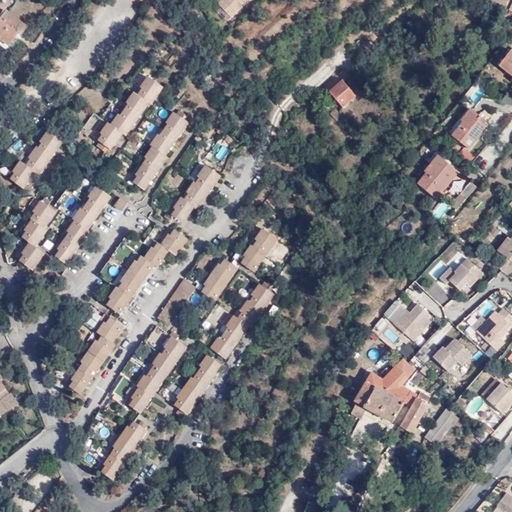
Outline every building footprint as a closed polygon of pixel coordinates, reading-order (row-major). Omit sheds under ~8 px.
[(250,0),(223,0),(220,3),(232,17),(250,0)] [(26,26),(5,6),(0,13),(0,37),(8,44),(16,31),(22,29),(26,26)] [(511,54),(509,52),(499,68),(511,78),(511,79),(510,81),(511,82),(511,54)] [(363,91),(351,77),(330,93),(343,109),(359,98),(357,95),(363,91)] [(98,143),(110,152),(123,135),(126,136),(149,104),(151,105),(163,88),(147,78),(140,89),(142,91),(137,96),(134,93),(126,104),(128,106),(120,116),(118,115),(110,126),(107,124),(100,134),(102,136),(98,142),(98,143)] [(137,178),(133,183),(144,191),(167,158),(165,157),(188,124),(182,119),(185,115),(179,111),(176,116),(173,113),(166,124),(168,126),(159,136),(158,136),(150,147),(152,148),(144,159),(146,160),(135,176),(137,178)] [(470,150),(486,129),(483,126),(485,123),(469,111),(460,122),(463,123),(452,136),(470,150)] [(62,143),(60,141),(47,132),(40,143),(42,144),(38,150),(36,148),(34,150),(28,159),(30,160),(26,166),(20,162),(12,173),(15,175),(10,180),(23,189),(35,173),(39,176),(62,143)] [(64,137),(60,141),(62,143),(65,145),(68,141),(64,137)] [(42,144),(40,143),(38,141),(35,145),(31,141),(29,143),(36,148),(38,150),(42,144)] [(219,162),(226,145),(216,141),(209,157),(219,162)] [(453,142),(448,148),(455,153),(459,147),(453,142)] [(107,155),(110,152),(98,143),(96,147),(107,155)] [(434,199),(456,172),(437,157),(430,166),(432,167),(427,174),(418,185),(434,199)] [(171,217),(174,218),(182,225),(194,208),(197,210),(220,177),(205,166),(197,178),(200,179),(196,184),(194,183),(186,194),(188,195),(184,201),(181,199),(174,209),(176,211),(171,217)] [(458,173),(456,172),(434,199),(436,200),(458,173)] [(258,180),(250,195),(253,197),(250,202),(258,207),(270,187),(258,180)] [(460,195),(465,200),(475,188),(469,183),(460,195)] [(64,264),(66,265),(90,233),(87,231),(111,198),(96,187),(88,198),(90,200),(82,211),(80,209),(72,221),(74,222),(67,232),(69,234),(57,249),(57,250),(59,252),(55,258),(64,264)] [(67,213),(78,200),(65,189),(54,202),(67,213)] [(128,204),(120,198),(114,207),(122,212),(128,204)] [(440,219),(448,205),(441,201),(433,215),(440,219)] [(35,214),(31,220),(32,221),(20,237),(29,244),(21,254),(23,256),(19,262),(32,271),(44,254),(35,248),(47,231),(44,229),(56,213),(41,202),(33,212),(35,214)] [(171,207),(167,213),(171,217),(176,211),(174,209),(171,207)] [(170,222),(174,218),(171,217),(167,213),(164,218),(170,222)] [(253,248),(265,257),(277,240),(262,229),(254,240),(256,242),(253,248)] [(111,300),(107,306),(120,315),(154,266),(157,268),(169,251),(176,257),(187,240),(175,231),(171,236),(169,236),(161,246),(158,244),(153,250),(152,248),(151,249),(145,259),(140,265),(137,263),(135,261),(120,282),(123,284),(118,290),(116,288),(109,298),(111,300)] [(97,276),(110,285),(141,241),(129,232),(97,276)] [(500,255),(510,241),(507,238),(496,252),(500,255)] [(511,238),(510,241),(500,255),(505,259),(511,264),(511,238)] [(153,250),(158,244),(154,241),(149,248),(151,249),(152,248),(153,250)] [(254,274),(265,257),(253,248),(251,246),(243,257),(244,258),(240,264),(254,274)] [(57,250),(57,249),(56,248),(51,254),(55,258),(59,252),(57,250)] [(509,278),(511,274),(511,264),(505,259),(498,269),(509,278)] [(237,270),(224,260),(220,267),(218,265),(204,286),(206,287),(202,293),(214,302),(237,270)] [(464,282),(469,286),(482,273),(467,260),(463,264),(457,271),(453,268),(452,267),(440,279),(446,284),(451,279),(459,287),(464,282)] [(457,271),(463,264),(460,261),(453,268),(457,271)] [(490,275),(495,270),(489,267),(485,271),(490,275)] [(196,288),(184,280),(157,318),(169,326),(196,288)] [(464,292),(469,286),(464,282),(459,287),(464,292)] [(218,339),(210,350),(225,360),(249,327),(250,328),(274,296),(259,285),(251,296),(253,298),(249,303),(248,301),(240,312),(242,314),(237,319),(234,316),(226,327),(228,329),(224,334),(217,330),(213,336),(218,339)] [(432,319),(416,304),(408,313),(405,310),(392,324),(412,341),(432,319)] [(220,327),(227,310),(213,305),(206,322),(220,327)] [(485,320),(475,332),(487,345),(495,337),(499,341),(508,333),(506,331),(509,327),(508,324),(511,320),(511,318),(502,309),(497,314),(494,311),(485,320)] [(92,311),(86,323),(94,327),(100,315),(92,311)] [(106,324),(111,318),(104,314),(92,331),(96,333),(104,323),(106,324)] [(470,328),(475,332),(485,320),(481,316),(470,328)] [(123,327),(111,318),(106,324),(104,323),(96,333),(101,337),(98,342),(95,341),(80,362),(82,365),(71,380),(71,381),(73,382),(69,388),(80,396),(114,346),(111,343),(123,327)] [(144,341),(155,348),(166,333),(155,325),(144,341)] [(171,338),(176,341),(179,337),(172,332),(169,336),(171,338)] [(433,334),(424,345),(430,351),(440,340),(433,334)] [(186,348),(176,341),(171,338),(152,365),(154,367),(146,378),(144,376),(137,387),(139,389),(131,399),(129,397),(124,404),(139,414),(186,348)] [(470,355),(454,339),(444,349),(442,347),(431,357),(446,371),(455,362),(459,365),(470,355)] [(398,352),(407,360),(415,351),(405,343),(398,352)] [(410,359),(420,368),(432,354),(422,345),(410,359)] [(174,406),(179,410),(186,414),(187,415),(222,367),(206,356),(199,367),(201,368),(193,380),(191,378),(176,399),(178,401),(174,406)] [(406,363),(402,360),(382,382),(370,374),(354,401),(357,403),(350,414),(359,419),(366,409),(395,426),(401,413),(398,410),(403,401),(412,407),(400,428),(398,427),(391,440),(399,444),(406,431),(411,434),(431,399),(421,392),(418,396),(401,387),(415,371),(406,363)] [(0,417),(21,402),(13,390),(11,391),(3,379),(6,377),(2,371),(0,370),(0,417)] [(65,385),(69,388),(73,382),(71,381),(71,380),(69,378),(65,385)] [(485,399),(500,384),(494,379),(479,394),(485,399)] [(511,394),(500,384),(485,399),(500,414),(510,404),(511,405),(511,394)] [(186,414),(179,410),(175,414),(183,419),(186,414)] [(455,418),(444,410),(423,438),(434,446),(455,418)] [(500,439),(511,425),(511,412),(510,411),(492,432),(500,439)] [(138,425),(144,430),(148,426),(141,421),(138,425)] [(105,467),(101,473),(112,480),(146,431),(144,430),(138,425),(134,422),(129,428),(128,426),(112,448),(115,450),(111,455),(103,466),(105,467)] [(97,469),(101,473),(105,467),(103,466),(101,464),(97,469)] [(511,511),(511,496),(508,493),(498,506),(505,511),(511,511)]
